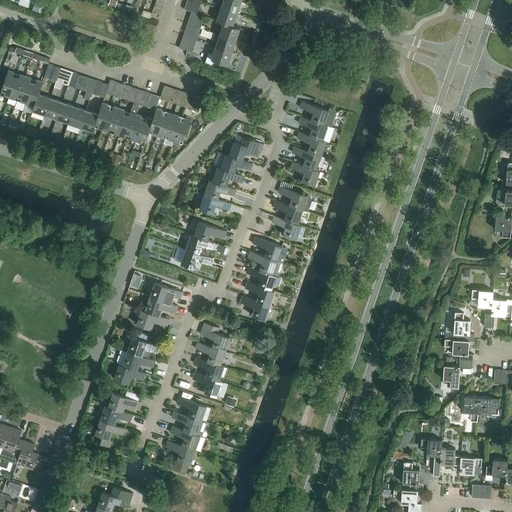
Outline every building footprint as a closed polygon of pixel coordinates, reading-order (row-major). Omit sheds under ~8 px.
[(238,13),(242,1),(237,0),(223,0),(221,8),(238,13)] [(198,13),(200,7),(186,3),(184,9),(198,13)] [(233,25),(234,25),(238,13),(221,8),(216,20),(224,22),(233,25)] [(189,18),(187,23),(200,28),(202,22),(189,18)] [(224,22),(219,34),(237,40),(241,28),(234,25),(233,25),(224,22)] [(186,29),(199,33),(200,28),(187,23),(186,29)] [(233,52),(237,40),(219,34),(215,46),(233,52)] [(193,52),(194,46),(181,41),(179,47),(193,52)] [(233,52),(215,46),(213,53),(209,52),(205,62),(212,64),(214,60),(228,64),(233,52)] [(54,65),(48,63),(44,76),(50,78),(54,65)] [(0,93),(9,96),(17,72),(8,69),(0,92),(0,93)] [(62,82),(68,84),(72,71),(67,69),(62,82)] [(72,71),(68,84),(74,86),(78,73),(72,71)] [(17,72),(9,96),(17,99),(25,75),(17,72)] [(25,102),(34,77),(25,75),(17,99),(25,102)] [(34,77),(25,102),(34,105),(38,92),(39,92),(43,81),(34,77)] [(86,90),(92,92),(96,79),(91,77),(86,90)] [(96,79),(92,92),(97,94),(102,81),(96,79)] [(111,94),(116,80),(110,79),(105,92),(111,94)] [(122,83),(117,96),(122,98),(124,93),(127,84),(122,83)] [(127,84),(124,93),(122,98),(128,100),(133,86),(127,84)] [(138,88),(134,101),(139,103),(143,90),(138,88)] [(177,103),(181,90),(176,88),(171,101),(177,103)] [(149,92),(143,90),(139,103),(145,105),(149,92)] [(181,90),(177,103),(182,105),(187,92),(181,90)] [(45,114),(50,96),(39,92),(38,92),(34,105),(32,110),(45,114)] [(190,93),(185,107),(198,111),(203,98),(190,93)] [(62,101),(50,96),(45,114),(57,118),(62,101)] [(314,112),(311,119),(328,125),(331,126),(336,112),(335,108),(329,106),(328,109),(302,100),(300,107),(314,112)] [(68,122),(74,105),(62,101),(57,118),(68,122)] [(94,126),(103,129),(111,104),(102,101),(98,113),(94,126)] [(128,110),(119,134),(128,137),(136,113),(139,104),(134,102),(131,111),(128,110)] [(111,132),(119,107),(111,104),(103,129),(111,132)] [(80,126),(86,109),(74,105),(68,122),(80,126)] [(128,110),(119,107),(111,132),(119,134),(128,110)] [(149,131),(157,134),(165,110),(157,107),(156,109),(153,118),(153,119),(149,131)] [(98,113),(86,109),(80,126),(93,131),(94,126),(98,113)] [(174,113),(165,110),(157,134),(165,137),(174,113)] [(128,137),(136,140),(144,116),(136,113),(128,137)] [(174,140),(182,115),(174,113),(165,137),(174,140)] [(191,118),(182,115),(174,140),(182,143),(191,118)] [(153,118),(144,116),(136,140),(145,143),(149,131),(153,119),(153,118)] [(328,125),(311,119),(301,116),(298,122),(312,127),(309,134),(323,139),(328,125)] [(326,140),(323,139),(309,134),(300,131),(297,138),(311,142),(308,150),(321,155),(326,140)] [(235,141),(230,155),(243,159),(245,152),(259,157),(264,143),(244,137),(242,143),(235,141)] [(317,169),(317,168),(321,155),(308,150),(295,145),(292,152),(306,156),(304,164),(303,164),(317,169)] [(110,162),(118,165),(121,156),(113,153),(110,162)] [(226,154),(221,168),(234,173),(234,172),(237,164),(251,169),(253,163),(243,159),(230,155),(226,154)] [(320,170),(317,168),(317,169),(303,164),(304,164),(293,160),(291,167),(305,172),(302,180),(315,184),(320,170)] [(221,168),(218,167),(213,181),(226,185),(229,178),(242,182),(245,176),(234,172),(234,173),(221,168)] [(210,179),(205,194),(218,198),(220,190),(234,195),(237,189),(226,185),(213,181),(210,179)] [(290,204),(303,209),(308,211),(312,199),(312,198),(311,196),(281,185),(279,192),(292,197),(290,204)] [(511,209),(511,210),(511,209),(511,189),(498,188),(497,200),(499,203),(505,204),(511,204),(511,209)] [(218,198),(205,194),(199,208),(213,213),(216,205),(229,210),(232,203),(218,198)] [(285,219),(298,223),(303,209),(290,204),(276,199),(274,206),(287,211),(285,219)] [(511,209),(511,210),(511,216),(496,215),(495,229),(503,230),(502,236),(511,237),(511,220),(511,209)] [(301,224),(298,223),(285,219),(275,215),(272,222),(286,226),(283,234),(296,239),(301,224)] [(207,240),(208,240),(210,232),(224,237),(227,231),(199,221),(194,235),(194,236),(207,240)] [(218,244),(208,240),(207,240),(194,236),(194,235),(191,234),(186,249),(199,253),(207,256),(208,254),(208,253),(207,251),(206,249),(206,248),(207,248),(207,247),(216,250),(218,244)] [(264,255),(283,261),(285,253),(280,251),(282,245),(255,236),(252,243),(266,247),(264,255)] [(199,253),(186,249),(181,263),(194,267),(197,260),(211,265),(214,258),(207,256),(199,253)] [(283,261),(264,255),(250,250),(247,256),(256,259),(253,267),(276,274),(278,275),(283,261)] [(271,289),(276,274),(253,267),(248,265),(246,272),(260,276),(257,284),(257,285),(271,289)] [(259,292),(256,300),(270,304),(275,290),(271,289),(257,285),(257,284),(247,280),(245,287),(259,292)] [(155,282),(150,296),(171,303),(173,296),(180,298),(182,291),(155,282)] [(492,297),(493,298),(493,290),(472,289),(472,297),(478,298),(478,305),(491,306),(492,306),(492,297)] [(270,304),(256,300),(242,295),(240,301),(254,306),(251,314),(265,319),(270,304)] [(150,296),(145,310),(159,315),(161,307),(175,312),(178,305),(171,303),(150,296)] [(491,314),(511,315),(511,307),(511,298),(493,298),(492,297),(492,306),(491,306),(491,314)] [(145,310),(141,309),(136,323),(151,328),(153,320),(167,325),(169,318),(159,315),(145,310)] [(461,333),(461,339),(461,340),(469,340),(470,341),(474,341),(475,334),(470,333),(471,320),(463,319),(464,312),(455,312),(454,333),(461,333)] [(212,346),(225,350),(230,336),(218,332),(219,327),(204,322),(200,333),(214,338),(212,346)] [(132,336),(127,350),(141,355),(144,348),(157,352),(160,345),(132,336)] [(460,360),(473,361),(473,354),(469,354),(470,341),(469,340),(461,340),(461,339),(445,338),(445,345),(453,346),(452,353),(460,354),(460,360)] [(220,364),(225,350),(212,346),(198,341),(195,348),(209,353),(207,360),(220,365),(220,364)] [(141,355),(127,350),(122,364),(136,370),(137,369),(139,362),(152,367),(155,359),(141,355)] [(208,368),(205,375),(219,380),(224,365),(220,364),(220,365),(207,360),(196,356),(194,363),(208,368)] [(472,368),(473,361),(460,360),(459,366),(444,365),(443,379),(450,379),(450,386),(459,387),(460,367),(472,368)] [(136,370),(122,364),(119,363),(114,377),(128,382),(131,375),(144,380),(147,373),(137,369),(136,370)] [(222,381),(219,380),(205,375),(194,371),(192,378),(207,383),(204,391),(217,395),(222,381)] [(122,411),(122,410),(125,403),(138,408),(141,401),(113,392),(108,406),(122,411)] [(191,407),(188,415),(201,419),(206,405),(179,396),(176,403),(191,407)] [(477,413),(479,397),(465,396),(464,412),(471,413),(470,421),(477,421),(478,413),(477,413)] [(233,406),(236,400),(228,397),(225,403),(233,406)] [(499,398),(479,397),(477,413),(478,413),(497,414),(498,407),(499,407),(499,398)] [(133,414),(122,410),(122,411),(108,406),(105,404),(100,419),(114,424),(117,416),(130,421),(133,414)] [(183,429),(200,435),(202,435),(207,421),(201,419),(188,415),(174,410),(172,416),(186,421),(183,429)] [(128,428),(114,424),(100,419),(95,433),(102,436),(100,442),(110,445),(112,438),(109,438),(112,430),(126,435),(128,428)] [(0,447),(3,449),(11,427),(0,423),(0,447)] [(184,437),(182,445),(195,449),(200,435),(183,429),(172,425),(170,432),(184,437)] [(11,427),(3,449),(10,451),(9,453),(18,456),(19,457),(24,441),(24,440),(18,438),(21,430),(11,427)] [(405,429),(399,445),(405,447),(412,431),(405,429)] [(427,454),(441,455),(442,447),(442,439),(421,438),(421,447),(427,447),(427,454)] [(35,444),(24,440),(24,441),(19,457),(18,456),(17,461),(24,463),(23,467),(33,470),(38,453),(32,451),(35,444)] [(190,464),(195,449),(182,445),(167,440),(165,446),(180,451),(177,459),(175,458),(172,466),(186,470),(188,463),(190,464)] [(441,463),(460,464),(461,464),(461,456),(455,455),(455,448),(442,447),(441,455),(440,462),(440,463),(441,463)] [(461,464),(460,464),(460,472),(474,473),(479,473),(481,471),(482,457),(461,456),(461,464)] [(486,474),(506,475),(506,467),(507,467),(507,459),(493,458),(493,466),(486,465),(486,474)] [(418,489),(418,490),(423,490),(423,483),(419,483),(420,469),(412,469),(413,462),(404,462),(403,482),(410,483),(410,489),(418,489)] [(103,491),(98,505),(112,510),(115,503),(128,507),(133,493),(114,486),(111,494),(103,491)] [(417,503),(418,490),(418,489),(410,489),(394,488),(393,495),(401,496),(401,503),(408,503),(408,509),(421,510),(421,503),(417,503)] [(11,497),(2,494),(0,499),(0,511),(1,511),(14,511),(19,500),(18,499),(17,503),(10,500),(11,497)]
